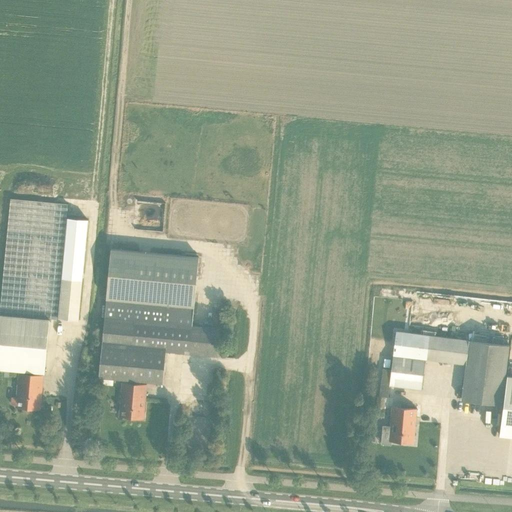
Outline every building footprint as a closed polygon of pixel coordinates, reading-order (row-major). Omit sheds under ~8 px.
[(0,369),(9,370),(45,373),(50,319),(57,320),(68,203),(11,198),(0,312),(0,369)] [(88,219),(68,217),(58,319),(79,321),(88,219)] [(124,380),(145,381),(163,383),(166,351),(218,356),(220,328),(192,325),(192,324),(197,324),(197,319),(192,319),(193,308),(199,256),(111,248),(106,299),(99,377),(124,380)] [(426,359),(466,364),(470,340),(436,336),(437,332),(421,330),(421,334),(396,331),(392,367),(384,366),(380,396),(386,397),(388,397),(390,385),(422,389),(426,359)] [(466,364),(462,400),(502,405),(504,388),(506,388),(500,435),(511,436),(511,376),(507,375),(507,377),(505,377),(509,345),(470,340),(466,364)] [(12,398),(11,404),(15,404),(15,407),(40,410),(43,375),(18,373),(16,398),(12,398)] [(145,381),(124,380),(124,382),(121,382),(118,416),(143,418),(146,385),(144,384),(145,381)] [(386,397),(380,396),(378,396),(376,409),(384,410),(386,397)] [(413,443),(417,409),(392,407),(390,426),(383,425),(381,444),(391,445),(392,441),(413,443)]
